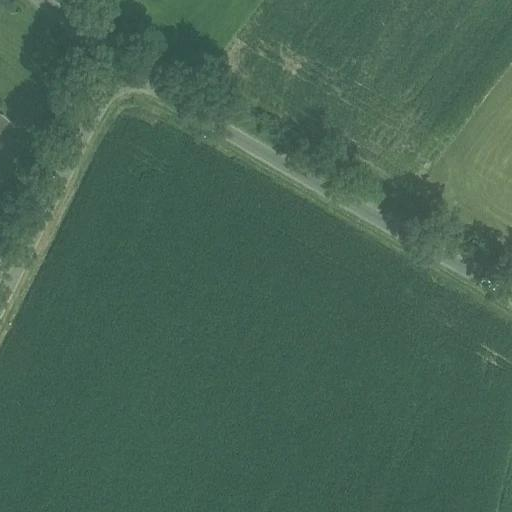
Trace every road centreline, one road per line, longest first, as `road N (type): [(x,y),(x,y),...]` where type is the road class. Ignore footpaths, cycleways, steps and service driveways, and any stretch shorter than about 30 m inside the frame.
road 1 (unclassified): [(511,298),(116,64)]
road 2 (unclassified): [(0,299),(116,64)]
